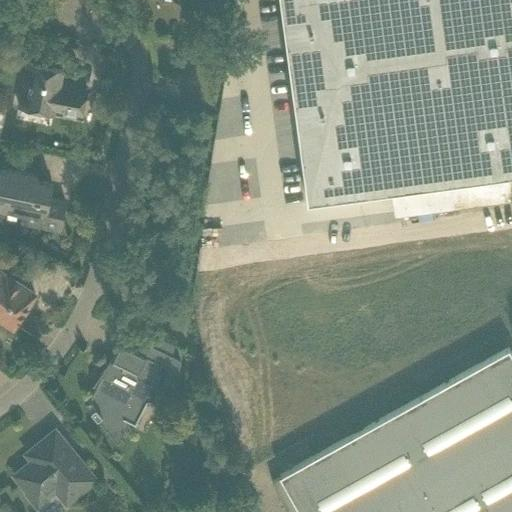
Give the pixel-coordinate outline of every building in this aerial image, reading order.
[(511,0),(279,0),(281,9),(307,201),(511,173),(511,0)] [(27,63),(23,82),(18,106),(53,113),(53,112),(81,117),(87,89),(59,83),(62,70),(27,63)] [(34,173),(14,169),(0,166),(0,207),(24,212),(22,221),(59,229),(64,199),(63,199),(63,203),(47,200),(50,182),(33,178),(34,173)] [(35,294),(18,283),(0,271),(0,319),(13,328),(35,294)] [(180,360),(150,345),(145,356),(120,343),(113,357),(112,356),(98,377),(100,378),(85,408),(86,408),(87,406),(91,410),(90,411),(97,419),(98,418),(108,430),(122,418),(135,424),(147,399),(154,401),(160,365),(177,373),(180,360)] [(511,511),(511,353),(508,346),(279,474),(280,476),(271,481),(288,511),(511,511)] [(95,478),(67,444),(55,429),(39,442),(41,444),(35,448),(33,446),(25,453),(31,460),(13,475),(26,490),(24,492),(37,508),(48,499),(49,496),(55,490),(66,503),(95,478)]
